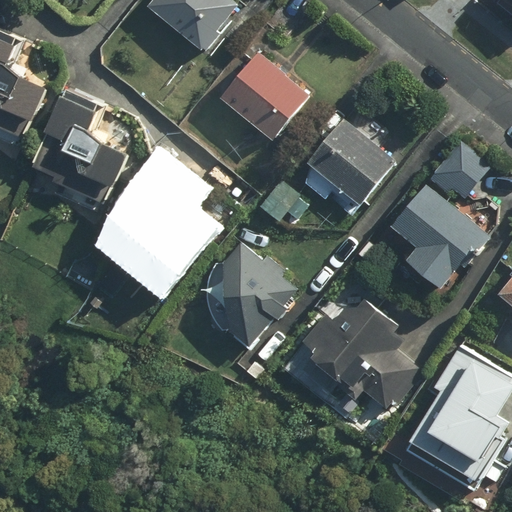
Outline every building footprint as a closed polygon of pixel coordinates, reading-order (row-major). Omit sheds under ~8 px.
[(244,4),(239,0),(158,0),(155,5),(208,48),(244,4)] [(0,138),(26,148),(36,122),(40,123),(54,88),(40,83),(44,72),(22,63),(32,37),(0,25),(0,138)] [(317,94),(263,49),(226,93),(281,138),(317,94)] [(71,84),(37,173),(66,184),(62,194),(112,213),(136,152),(122,147),(126,135),(104,126),(114,101),(71,84)] [(399,161),(349,119),(313,163),(362,204),(399,161)] [(437,180),(455,195),(459,189),(470,198),(495,166),(467,143),(437,180)] [(168,155),(120,222),(125,225),(112,243),(171,285),(216,221),(189,202),(204,181),(168,155)] [(271,199),(292,215),(295,211),(304,218),(316,203),(286,180),(271,199)] [(399,224),(427,246),(416,260),(450,286),(460,273),(465,277),(498,235),(432,183),(399,224)] [(285,343),(272,331),(284,317),(288,321),(299,309),(295,305),(306,292),(290,278),(293,275),(270,255),(268,258),(243,236),(220,263),(219,264),(218,266),(217,268),(216,270),(215,272),(214,273),(214,275),(213,277),(213,279),(212,281),(212,283),(211,285),(211,287),(211,289),(211,292),(211,294),(211,296),(211,298),(211,300),(212,302),(212,304),(213,306),(213,308),(214,310),(215,312),(215,314),(216,316),(217,317),(218,319),(219,321),(220,323),(222,324),(223,326),(224,328),(226,329),(234,329),(257,348),(243,364),(262,381),(281,360),(275,355),(285,343)] [(373,389),(392,406),(401,405),(425,378),(424,367),(403,348),(411,339),(401,330),(406,324),(366,288),(340,318),(332,312),(288,362),(332,400),(345,385),(363,401),(373,389)] [(492,412),(511,381),(511,375),(465,346),(405,441),(473,483),(510,424),(492,412)]
